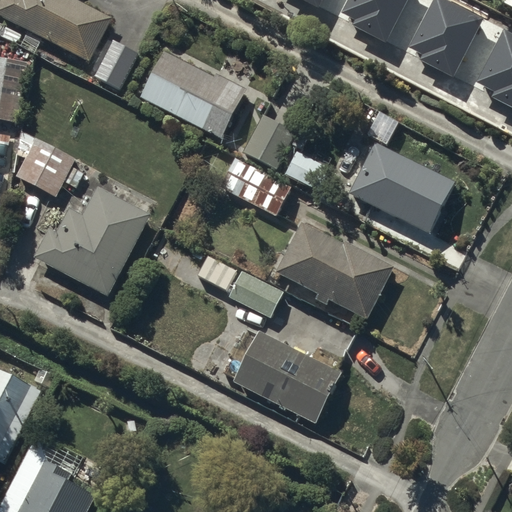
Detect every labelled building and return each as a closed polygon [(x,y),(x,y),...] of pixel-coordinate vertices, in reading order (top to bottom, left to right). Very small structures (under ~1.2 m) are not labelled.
[(6,0),(0,12),(0,21),(93,68),(114,26),(62,0),(6,0)] [(408,0),(353,0),(353,2),(388,19),(397,1),(406,5),(408,0)] [(492,41),(440,14),(408,76),(489,117),(511,71),(511,64),(487,52),(492,41)] [(139,58),(114,45),(97,81),(122,93),(139,58)] [(247,97),(166,57),(143,103),(224,143),(247,97)] [(30,67),(0,62),(0,123),(20,127),(30,67)] [(298,139),(266,120),(246,156),(278,174),(298,139)] [(80,164),(39,143),(18,181),(58,202),(67,185),(78,191),(85,178),(75,173),(80,164)] [(458,190),(379,150),(353,202),(432,242),(458,190)] [(335,173),(301,156),(289,180),(323,197),(335,173)] [(295,193),(239,165),(224,194),(280,222),(295,193)] [(153,221),(101,194),(86,223),(72,215),(61,237),(54,234),(38,264),(111,302),(153,221)] [(394,274),(305,229),(278,280),(321,302),(319,306),(330,312),(333,305),(368,323),(394,274)] [(238,275),(211,262),(201,282),(228,295),(238,275)] [(286,299),(245,278),(232,303),(273,324),(286,299)] [(343,382),(263,340),(237,389),(317,431),(343,382)] [(38,386),(0,365),(0,457),(0,458),(38,386)] [(82,511),(97,482),(45,457),(18,511),(82,511)]
